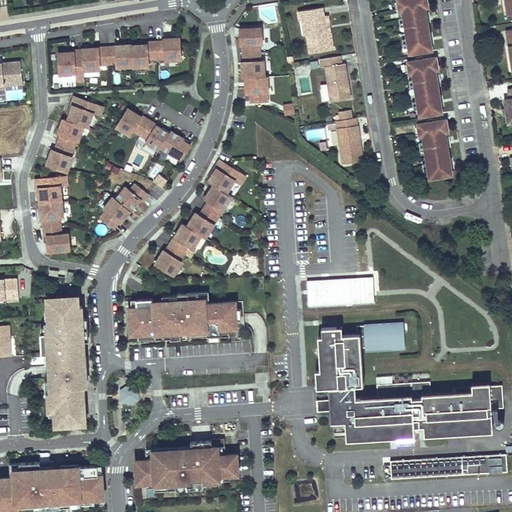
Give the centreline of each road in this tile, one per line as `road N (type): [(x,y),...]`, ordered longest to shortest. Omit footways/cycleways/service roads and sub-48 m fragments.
road 1 (residential): [(107,275),(40,259),(28,235),(24,170),(43,111),(36,21)]
road 2 (residential): [(214,16),(220,94),(203,153),(107,275)]
road 3 (residential): [(362,0),(393,188),(426,214),(480,209)]
road 4 (residential): [(463,0),(491,184),(480,209)]
road 5 (residential): [(158,418),(296,405)]
road 6 (residential): [(170,0),(36,21)]
